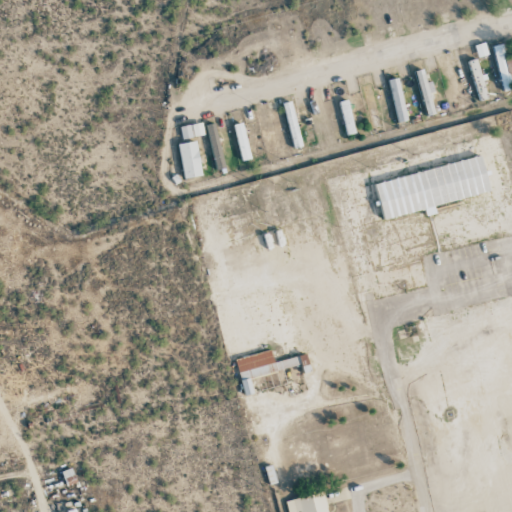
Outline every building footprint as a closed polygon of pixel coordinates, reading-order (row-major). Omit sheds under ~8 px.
[(487,55),(484,43),(474,45),(477,57),(487,55)] [(511,53),(504,56),(502,44),(492,46),(502,92),(511,89),(511,87),(509,74),(511,73),(511,53)] [(480,77),(475,58),(468,60),(478,101),(487,98),(481,77),(480,77)] [(426,115),(435,113),(423,69),(414,72),(426,115)] [(385,86),(383,73),(371,75),(373,88),(385,86)] [(387,80),(397,123),(407,121),(397,78),(387,80)] [(379,128),(373,85),(364,86),(370,129),(379,128)] [(346,135),(354,133),(347,99),(339,101),(346,135)] [(232,124),(241,161),(250,159),(241,122),(232,124)] [(181,138),(203,136),(201,123),(179,126),(181,138)] [(201,176),(195,141),(177,144),(184,179),(201,176)] [(382,219),(424,209),(425,216),(435,213),(433,205),(489,192),(481,157),(374,182),(382,219)] [(234,359),(244,396),(253,394),(249,378),(299,365),(297,356),(273,362),(270,350),(234,359)] [(327,511),(323,492),(285,501),(287,511),(327,511)]
